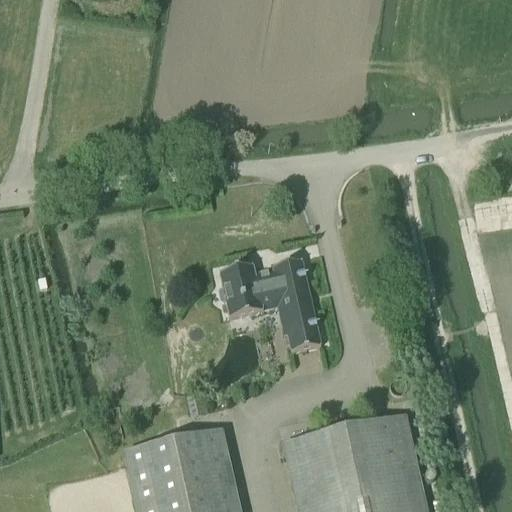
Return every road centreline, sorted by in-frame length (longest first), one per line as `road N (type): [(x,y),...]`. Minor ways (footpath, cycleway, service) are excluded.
road 1 (residential): [(399,154),(176,175),(0,204)]
road 2 (track): [(478,511),(399,154)]
road 3 (unknown): [(307,166),(328,304),(311,395),(281,455),(277,511)]
road 4 (track): [(511,414),(449,144)]
